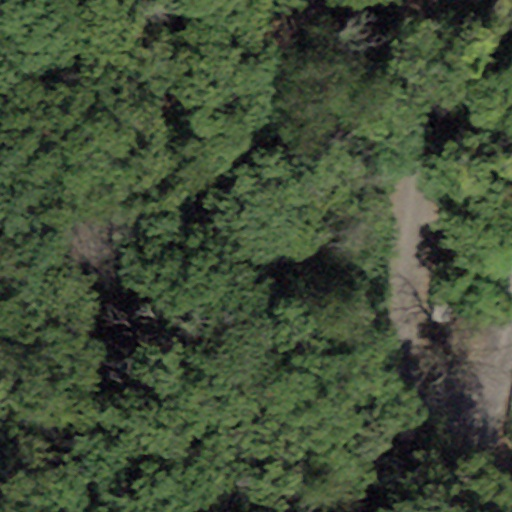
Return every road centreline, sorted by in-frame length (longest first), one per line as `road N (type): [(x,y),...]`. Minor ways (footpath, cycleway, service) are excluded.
road 1 (unclassified): [(511,153),(464,396),(450,424),(421,441),(399,443),(378,425),(366,377),(375,320),(439,75),(450,0)]
road 2 (unclassified): [(282,0),(265,52),(211,148),(38,368),(0,434)]
road 3 (unknown): [(168,206),(132,143),(91,0)]
